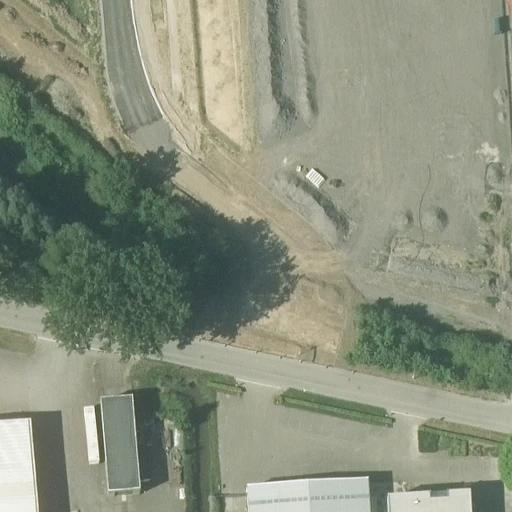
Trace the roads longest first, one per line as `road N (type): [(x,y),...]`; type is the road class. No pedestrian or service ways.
road 1 (unclassified): [(262,372),(279,289),(275,252),(268,236),(180,174),(149,137),(120,60),(115,0)]
road 2 (unclassified): [(262,372),(0,317)]
road 3 (unclassified): [(511,423),(262,372)]
